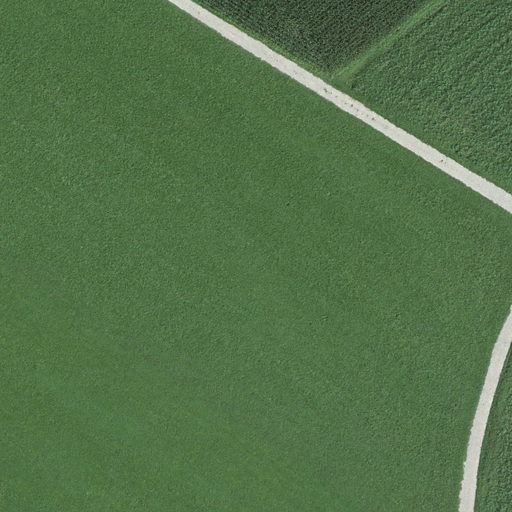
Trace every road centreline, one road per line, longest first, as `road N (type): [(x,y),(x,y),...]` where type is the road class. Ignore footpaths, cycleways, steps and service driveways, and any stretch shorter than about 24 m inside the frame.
road 1 (track): [(511,206),(177,0)]
road 2 (track): [(469,511),(480,427),(511,327)]
